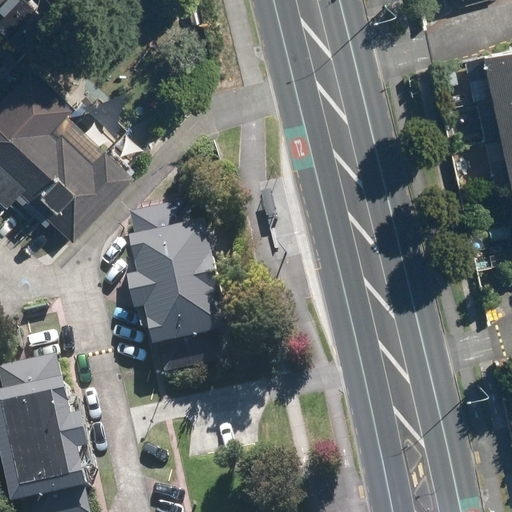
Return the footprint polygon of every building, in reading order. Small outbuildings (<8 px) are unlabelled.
[(31,33),(11,12),(0,22),(0,38),(12,51),(31,33)] [(511,51),(474,59),(511,240),(511,51)] [(127,181),(24,77),(0,103),(0,201),(7,208),(20,197),(72,244),(127,181)] [(261,193),(266,217),(276,215),(271,191),(261,193)] [(191,203),(130,216),(138,255),(128,257),(147,347),(156,345),(161,369),(223,356),(215,316),(223,315),(208,243),(200,244),(191,203)] [(59,359),(0,371),(0,387),(5,411),(0,411),(0,435),(14,503),(23,501),(25,511),(90,511),(82,472),(90,471),(75,399),(67,400),(59,359)]
